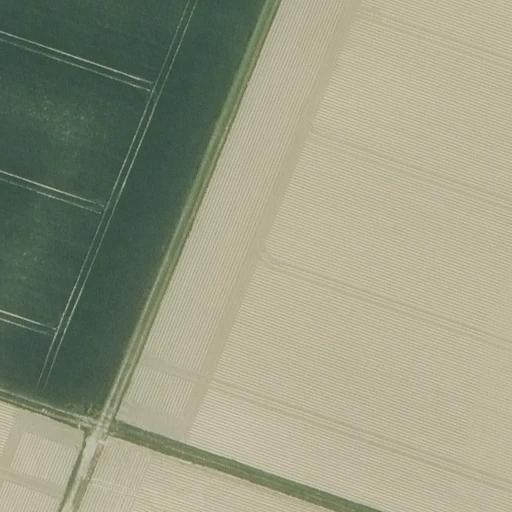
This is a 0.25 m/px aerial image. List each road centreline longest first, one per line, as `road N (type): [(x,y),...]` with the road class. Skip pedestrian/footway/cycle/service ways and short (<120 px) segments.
road 1 (track): [(288,0),(83,511)]
road 2 (track): [(316,511),(0,400)]
